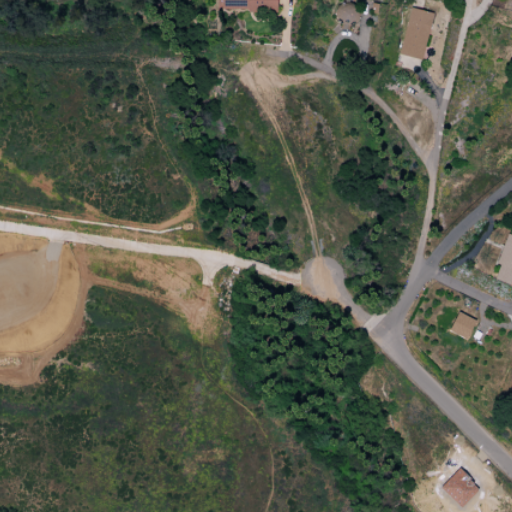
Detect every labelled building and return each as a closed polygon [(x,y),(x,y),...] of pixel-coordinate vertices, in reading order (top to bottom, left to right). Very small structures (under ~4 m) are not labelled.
[(276,12),(276,0),(218,0),(219,11),(276,12)] [(336,22),(358,22),(357,4),(335,5),(336,22)] [(398,55),(421,60),(432,13),(409,8),(398,55)] [(511,236),(506,235),(496,265),(498,266),(494,280),(509,285),(511,276),(511,236)] [(448,332),(466,340),(475,320),(456,313),(448,332)] [(460,508),(478,488),(457,469),(439,489),(460,508)]
